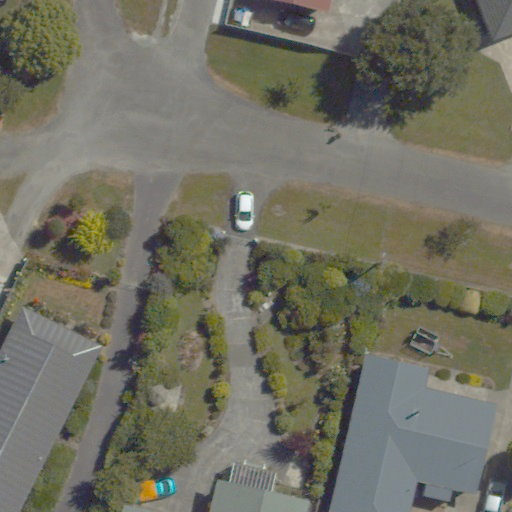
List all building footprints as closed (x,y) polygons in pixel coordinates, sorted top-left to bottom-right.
[(333,0),(256,0),(254,11),(327,29),(333,0)] [(511,0),(470,0),(489,50),(511,41),(511,0)] [(0,511),(26,511),(103,330),(13,292),(0,322),(0,511)] [(326,511),(406,511),(416,473),(470,486),(498,375),(368,343),(326,511)] [(165,508),(125,497),(120,511),(310,511),(326,452),(213,422),(205,454),(180,447),(165,508)]
